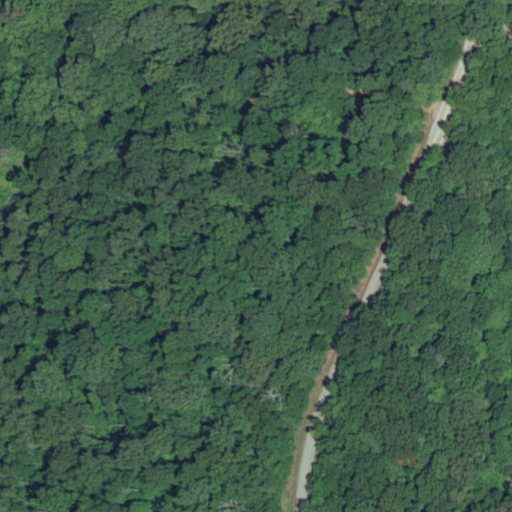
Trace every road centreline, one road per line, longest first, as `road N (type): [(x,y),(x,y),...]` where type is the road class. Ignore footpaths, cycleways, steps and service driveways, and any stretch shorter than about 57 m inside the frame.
road 1 (tertiary): [(298,511),(303,453),(321,390),(449,106),(475,37),(478,0)]
road 2 (residential): [(449,106),(393,92),(309,89),(243,102),(119,146),(0,135)]
